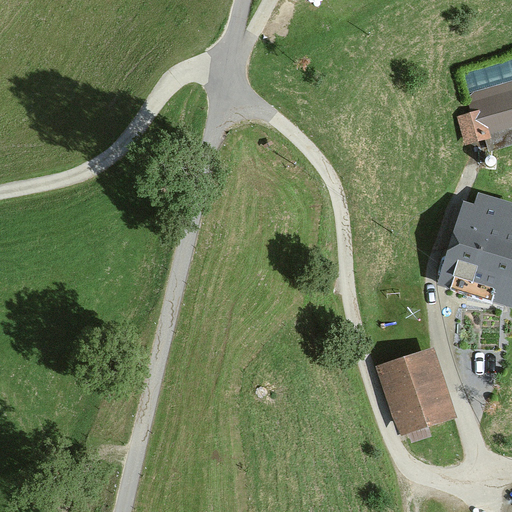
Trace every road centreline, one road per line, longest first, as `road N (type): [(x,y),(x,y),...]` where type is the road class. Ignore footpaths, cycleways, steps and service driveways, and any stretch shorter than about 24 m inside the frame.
road 1 (track): [(444,343),(477,462),(467,478),(445,480),(419,470),(397,446),(350,299),(336,203),(321,171),(224,75)]
road 2 (unclassified): [(242,0),(124,511)]
road 3 (track): [(0,192),(93,166),(121,146),(166,87),(191,72),(224,75)]
